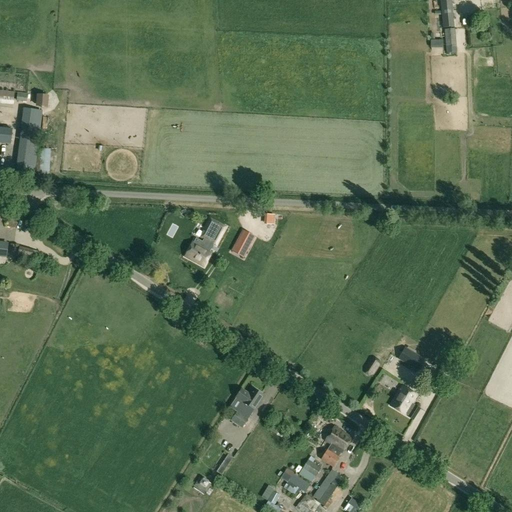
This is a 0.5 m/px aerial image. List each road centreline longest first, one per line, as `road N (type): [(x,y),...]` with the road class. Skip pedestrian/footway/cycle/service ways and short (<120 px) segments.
road 1 (unclassified): [(502,511),(19,203)]
road 2 (unclassified): [(511,214),(66,192),(19,203)]
